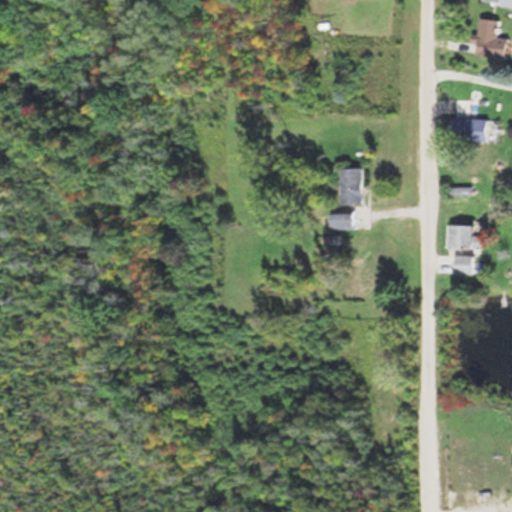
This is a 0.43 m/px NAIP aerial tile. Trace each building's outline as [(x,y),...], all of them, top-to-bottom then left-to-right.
[(506,38),(499,37),(502,19),(483,16),(478,53),(503,57),(506,38)] [(490,116),(452,116),(452,140),(490,140),(490,116)] [(345,203),(367,203),(367,166),(345,166),(345,203)] [(359,228),(359,211),(337,211),(337,228),(359,228)] [(475,223),(450,223),(450,247),(475,247),(475,223)] [(474,274),(474,254),(455,254),(455,274),(474,274)]
